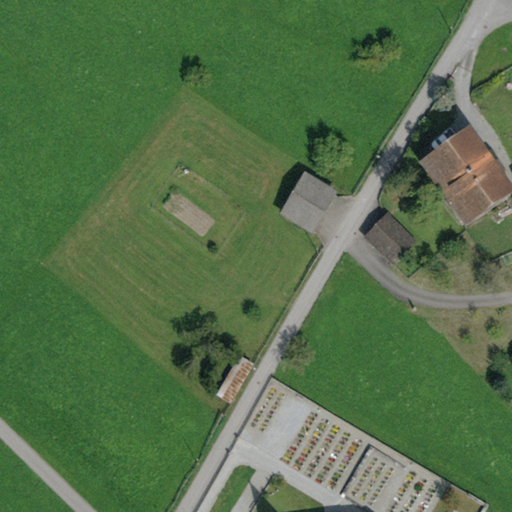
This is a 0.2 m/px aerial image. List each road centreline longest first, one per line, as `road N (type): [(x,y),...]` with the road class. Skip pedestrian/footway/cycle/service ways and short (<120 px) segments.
road 1 (residential): [(182,511),(413,98),(484,0)]
road 2 (residential): [(0,424),(87,511)]
